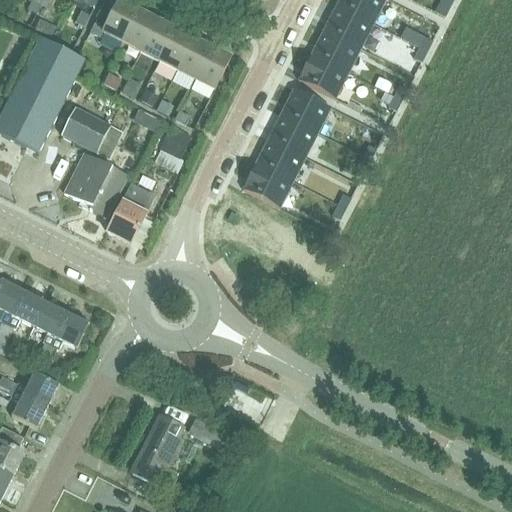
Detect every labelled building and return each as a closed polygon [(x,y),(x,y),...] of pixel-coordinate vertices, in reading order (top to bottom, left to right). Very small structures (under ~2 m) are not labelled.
[(52,0),(44,0),(41,7),(50,12),(56,2),(52,0)] [(98,0),(72,0),(94,11),(98,0)] [(381,0),(340,0),(336,9),(373,28),(386,2),(381,0)] [(34,19),(41,7),(33,3),(26,15),(34,19)] [(104,33),(103,36),(122,46),(138,14),(119,4),(104,33)] [(336,9),(323,34),(360,53),(373,28),(336,9)] [(80,14),(75,26),(84,30),(89,18),(80,14)] [(138,14),(122,46),(140,55),(156,23),(138,14)] [(34,32),(51,40),(56,30),(40,21),(34,32)] [(156,23),(140,55),(158,65),(174,32),(156,23)] [(94,28),(90,36),(100,41),(103,36),(104,33),(94,28)] [(174,32),(158,65),(176,74),(193,42),(174,32)] [(323,34),(311,58),(348,77),(360,53),(323,34)] [(424,41),(419,51),(426,55),(432,44),(424,41)] [(0,137),(38,157),(85,64),(40,42),(0,120),(0,137)] [(193,42),(176,74),(194,83),(211,51),(193,42)] [(211,51),(194,83),(213,93),(230,61),(211,51)] [(419,51),(414,62),(421,66),(426,55),(419,51)] [(311,58),(298,84),(335,103),(348,77),(311,58)] [(107,79),(102,90),(115,97),(120,86),(107,79)] [(121,96),(134,103),(141,90),(128,84),(121,96)] [(399,90),(394,100),(401,104),(406,93),(399,90)] [(293,93),(280,118),(317,137),(330,112),(293,93)] [(139,105),(152,112),(158,101),(145,94),(139,105)] [(394,100),(388,111),(395,115),(401,104),(394,100)] [(156,114),(169,121),(174,111),(161,105),(156,114)] [(62,139),(96,157),(109,163),(123,136),(109,130),(75,112),(62,139)] [(138,112),(132,124),(143,130),(149,117),(141,113),(138,112)] [(190,119),(179,114),(175,124),(185,129),(190,119)] [(280,118),(268,143),(305,162),(317,137),(280,118)] [(181,161),(191,141),(170,130),(159,151),(181,161)] [(268,143),(255,167),(292,186),(305,162),(268,143)] [(368,149),(363,160),(370,164),(375,153),(368,149)] [(84,157),(63,197),(90,210),(89,214),(105,222),(127,179),(109,170),(105,177),(98,173),(102,166),(84,157)] [(363,160),(357,171),(364,174),(370,164),(363,160)] [(255,167),(242,193),(279,212),(292,186),(255,167)] [(146,186),(149,175),(133,171),(130,181),(146,186)] [(131,187),(126,198),(107,236),(130,248),(155,199),(131,187)] [(343,198),(337,209),(344,213),(350,202),(343,198)] [(337,209),(332,220),(339,223),(344,213),(337,209)] [(0,341),(24,294),(2,283),(0,286),(0,341)] [(24,294),(0,341),(0,343),(6,347),(14,331),(16,333),(19,325),(32,331),(45,305),(24,294)] [(37,363),(42,365),(66,316),(45,305),(32,331),(46,338),(42,346),(44,347),(37,363)] [(66,316),(42,365),(49,369),(57,353),(58,354),(62,346),(76,353),(89,327),(66,316)] [(2,379),(0,382),(0,386),(47,411),(59,389),(33,376),(26,390),(17,385),(16,387),(2,379)] [(36,433),(47,411),(0,386),(0,393),(11,399),(10,401),(18,406),(11,420),(36,433)] [(188,431),(161,417),(130,476),(171,497),(181,478),(171,473),(186,443),(183,442),(188,431)] [(219,452),(225,440),(195,424),(189,437),(219,452)] [(14,428),(10,435),(17,439),(21,431),(14,428)] [(0,473),(12,480),(24,457),(16,454),(23,442),(17,439),(10,435),(1,431),(0,433),(0,473)] [(12,480),(0,473),(0,500),(1,501),(12,480)] [(200,486),(193,500),(194,500),(203,505),(210,491),(210,490),(200,486)]
